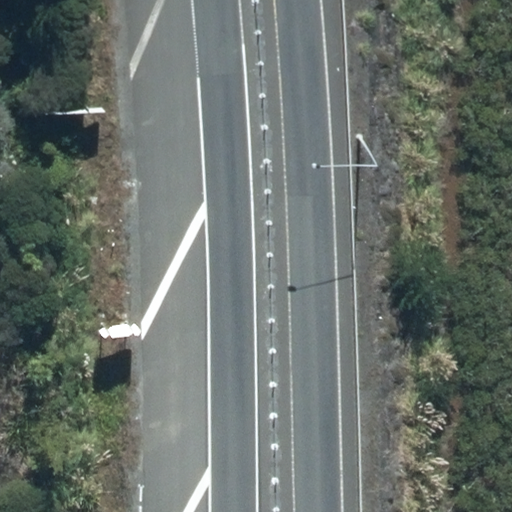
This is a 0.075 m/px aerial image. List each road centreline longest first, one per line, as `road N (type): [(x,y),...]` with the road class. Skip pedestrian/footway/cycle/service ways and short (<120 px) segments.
road 1 (primary): [(229,511),(225,165),(210,0)]
road 2 (primary): [(299,0),(314,198),(319,511)]
